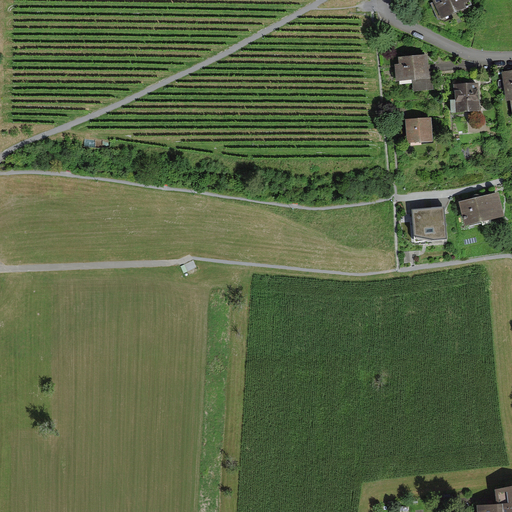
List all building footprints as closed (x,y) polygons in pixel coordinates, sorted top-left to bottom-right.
[(435,0),(443,16),(463,6),(461,2),(465,0),(435,0)] [(427,56),(399,59),(400,65),(396,66),(397,79),(414,77),(415,89),(432,88),(431,70),(428,70),(427,56)] [(476,84),(456,85),(458,110),(478,109),(476,84)] [(429,119),(407,121),(409,141),(431,139),(429,119)] [(497,194),(461,202),(466,223),(502,215),(497,194)] [(413,210),(415,240),(446,237),(443,208),(413,210)] [(497,503),(477,504),(477,511),(511,511),(511,486),(496,488),(497,503)]
